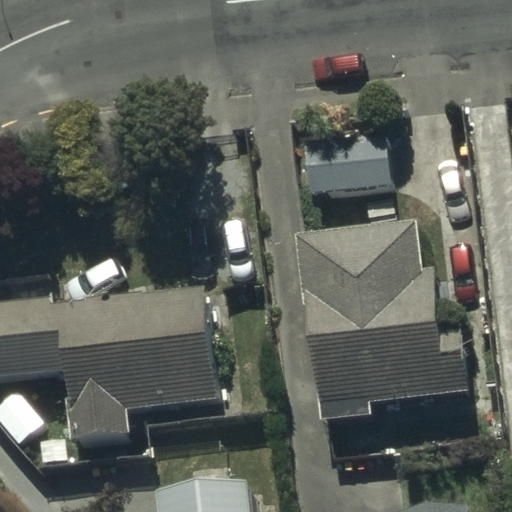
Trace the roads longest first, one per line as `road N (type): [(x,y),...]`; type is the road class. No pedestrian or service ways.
road 1 (residential): [(127,15),(265,0)]
road 2 (residential): [(0,48),(127,15)]
